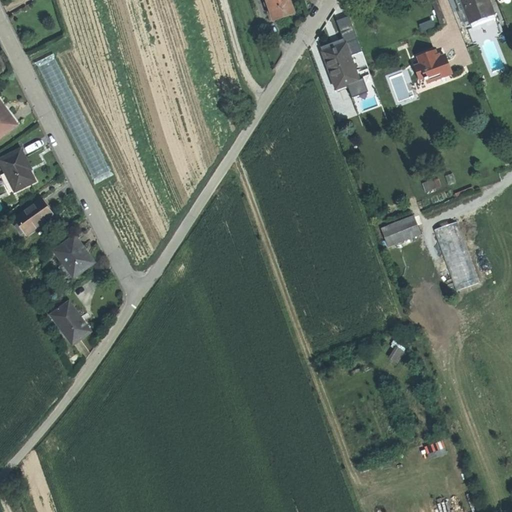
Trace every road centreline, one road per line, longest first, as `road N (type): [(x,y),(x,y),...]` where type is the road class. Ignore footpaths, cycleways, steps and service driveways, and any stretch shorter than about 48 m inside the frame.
road 1 (residential): [(0,20),(121,267),(143,289),(329,0)]
road 2 (track): [(143,289),(49,425),(0,478)]
